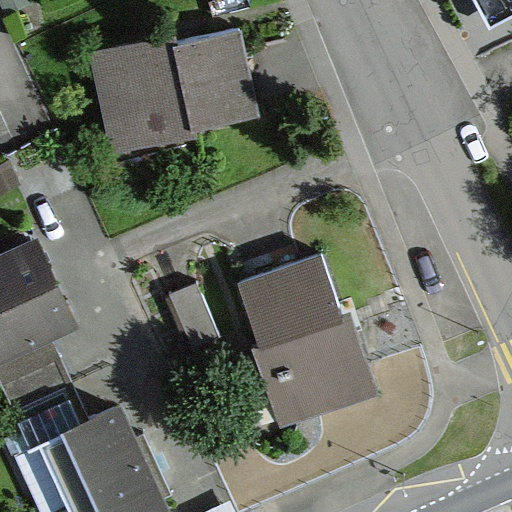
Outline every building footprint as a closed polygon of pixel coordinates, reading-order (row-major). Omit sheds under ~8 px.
[(100,58),(117,151),(270,124),(253,31),(100,58)] [(0,259),(0,352),(6,365),(60,340),(86,327),(45,239),(0,259)] [(237,270),(288,429),(387,397),(336,239),(237,270)] [(6,365),(44,446),(98,421),(60,340),(6,365)] [(44,446),(74,511),(176,511),(128,407),(98,421),(44,446)]
